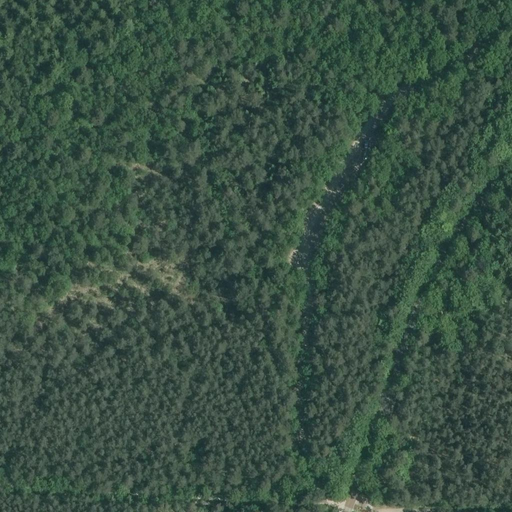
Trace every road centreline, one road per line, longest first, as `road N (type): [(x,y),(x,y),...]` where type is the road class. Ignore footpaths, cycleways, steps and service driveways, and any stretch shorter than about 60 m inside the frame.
road 1 (track): [(338,507),(316,482),(301,437),(307,239),(386,103)]
road 2 (track): [(299,388),(279,376),(154,26)]
road 3 (tertiary): [(347,511),(431,280),(511,157)]
road 4 (track): [(0,491),(316,509)]
road 5 (track): [(386,103),(292,42),(167,22)]
road 6 (track): [(154,26),(56,89),(0,140)]
road 7 (track): [(386,103),(511,24)]
road 8 (track): [(167,22),(229,5),(302,0)]
